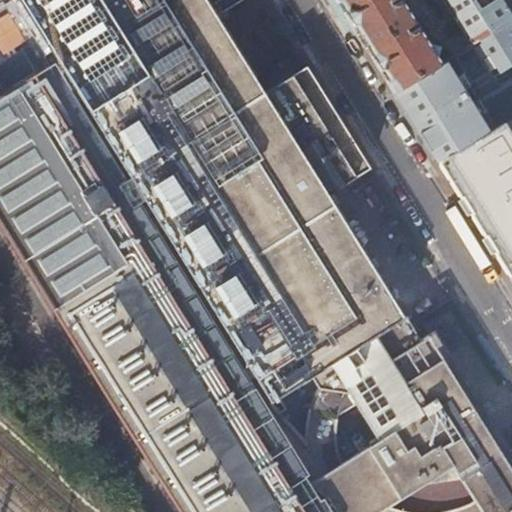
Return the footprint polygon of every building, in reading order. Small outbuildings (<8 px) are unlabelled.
[(341,218),(384,190),(321,89),(283,112),(222,13),(216,4),(213,0),(20,0),(269,402),(387,328),(399,346),(387,355),(420,407),(390,426),(387,420),(364,435),(380,460),(392,453),(410,479),(449,455),(466,480),(506,454),(444,353),(432,360),(417,336),(415,337),(341,218)] [(241,0),(221,0),(216,4),(222,13),(241,0)] [(337,0),(395,93),(439,65),(439,64),(441,63),(436,56),(439,47),(429,45),(402,0),(337,0)] [(511,19),(511,16),(501,0),(442,0),(471,44),(491,32),(511,19)] [(511,64),(511,19),(491,32),(511,65),(511,64)] [(511,65),(491,32),(471,44),(463,49),(453,56),(468,84),(472,90),(511,65)] [(452,38),(444,42),(447,47),(455,42),(452,38)] [(453,56),(463,49),(459,44),(449,51),(453,56)] [(439,65),(395,93),(395,94),(438,163),(438,162),(458,150),(459,151),(489,132),(479,115),(485,112),(481,105),(475,109),(462,88),(468,84),(453,56),(441,63),(439,64),(439,65)] [(509,158),(511,155),(511,131),(497,141),(509,158)] [(511,161),(505,166),(502,163),(499,165),(501,169),(486,178),(483,173),(494,166),(483,148),(464,160),(459,151),(458,150),(438,162),(500,263),(511,255),(511,161)]
